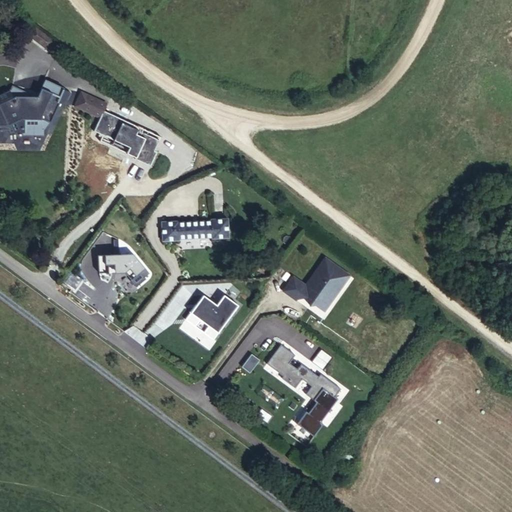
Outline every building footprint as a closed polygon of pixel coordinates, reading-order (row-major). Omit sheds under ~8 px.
[(49,48),(55,36),(36,27),(30,39),(49,48)] [(46,87),(45,86),(40,95),(28,95),(28,92),(14,84),(12,87),(0,94),(0,129),(7,129),(9,132),(24,131),(24,133),(44,132),(45,118),(51,122),(59,126),(72,103),(76,94),(50,80),(46,87)] [(125,89),(117,82),(109,92),(118,98),(125,89)] [(108,107),(84,94),(76,107),(101,120),(108,107)] [(169,206),(152,209),(154,228),(172,223),(203,218),(204,222),(220,219),(218,198),(200,201),(200,204),(170,208),(169,206)] [(152,271),(137,250),(102,248),(100,265),(126,268),(137,284),(148,276),(146,274),(152,271)] [(296,298),(300,292),(309,299),(310,304),(315,303),(324,310),(331,300),(324,295),(336,279),(343,284),(350,274),(326,257),(306,284),(294,275),(283,289),(296,298)] [(336,279),(324,295),(331,300),(343,284),(336,279)] [(206,329),(216,336),(241,302),(227,291),(220,301),(206,291),(188,315),(198,322),(203,316),(211,322),(206,329)] [(285,375),(283,377),(296,386),(302,377),(313,385),(307,393),(317,401),(309,412),(307,410),(298,423),(315,435),(323,423),(321,421),(339,398),(335,396),(341,388),(322,373),(319,376),(302,363),(298,368),(290,362),(295,354),(282,344),(268,362),(285,375)] [(354,457),(347,466),(356,473),(362,464),(354,457)]
